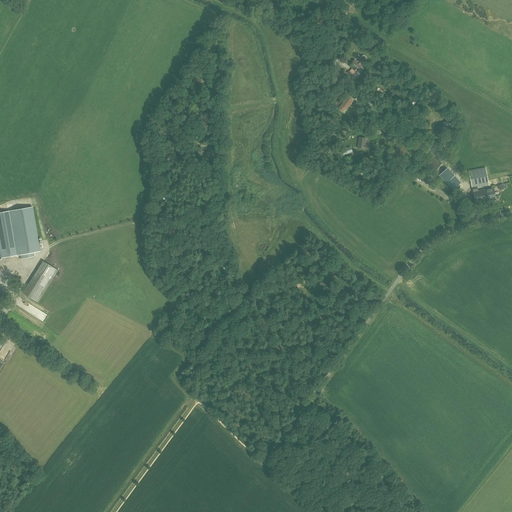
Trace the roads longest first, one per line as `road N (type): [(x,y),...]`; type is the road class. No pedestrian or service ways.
road 1 (track): [(511,382),(389,298),(310,228),(187,352)]
road 2 (unclassified): [(269,457),(423,248),(450,230),(511,212)]
road 3 (track): [(112,511),(196,400),(269,457)]
road 4 (track): [(148,120),(280,99)]
